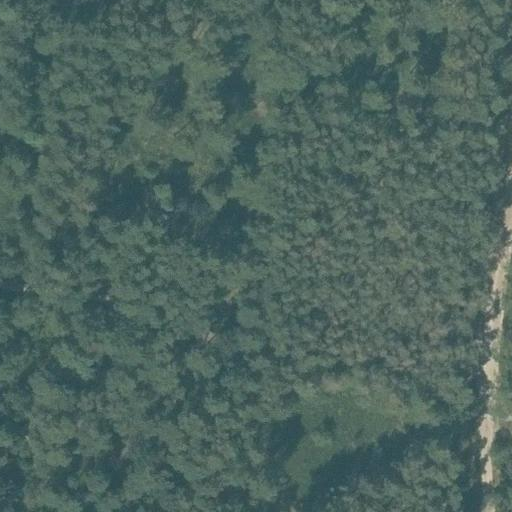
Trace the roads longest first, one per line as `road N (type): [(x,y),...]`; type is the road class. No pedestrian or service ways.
road 1 (track): [(493,410),(366,347),(0,284)]
road 2 (track): [(511,142),(493,410)]
